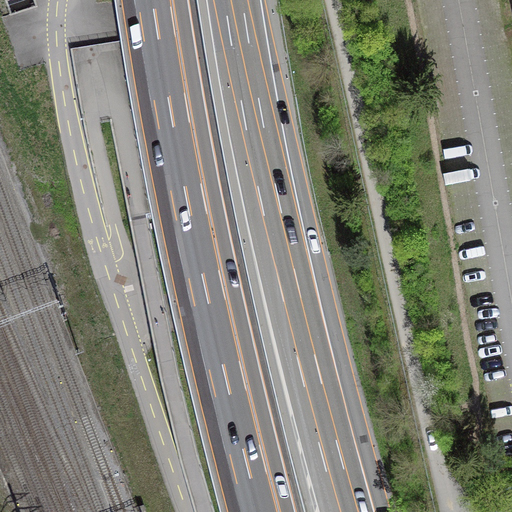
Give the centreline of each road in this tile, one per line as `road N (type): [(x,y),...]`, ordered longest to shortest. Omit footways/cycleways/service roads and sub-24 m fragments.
road 1 (unclassified): [(456,511),(332,0)]
road 2 (motorway): [(345,511),(271,206),(234,0)]
road 3 (motorway): [(161,0),(199,221),(266,511)]
